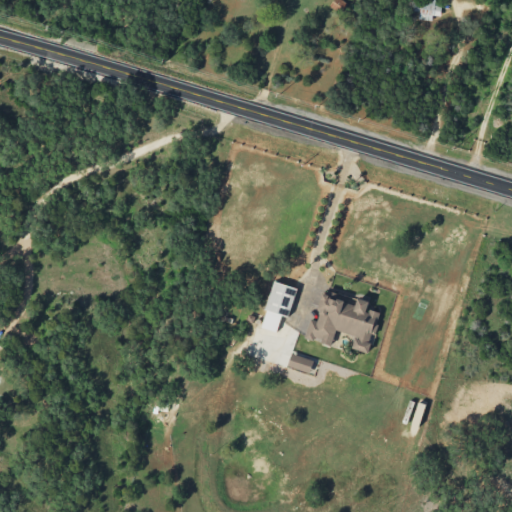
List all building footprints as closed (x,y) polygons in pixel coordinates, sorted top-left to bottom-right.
[(342,12),(348,4),(342,0),(333,0),(331,4),(342,12)] [(419,11),(419,19),(432,20),(433,15),(441,16),(441,5),(435,5),(435,0),(413,0),(413,10),(419,11)] [(298,287),(274,281),(261,327),(276,331),(281,315),(289,317),(298,287)] [(305,337),(332,345),(336,330),(355,335),(352,348),(368,352),(379,312),(367,309),(369,301),(357,297),(356,303),(323,294),(316,320),(310,318),(305,337)] [(287,365),(310,373),(314,360),(292,353),(287,365)]
